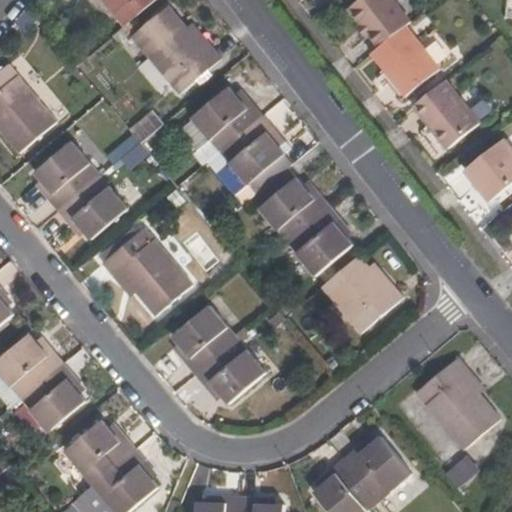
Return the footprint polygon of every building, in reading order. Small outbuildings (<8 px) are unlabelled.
[(103,0),(126,27),(158,0),(103,0)] [(363,0),(350,11),(363,26),(371,36),(380,47),(405,28),(411,22),(393,0),(363,0)] [(133,37),(167,78),(181,94),(222,59),(218,54),(212,46),(206,51),(187,28),(169,7),(133,37)] [(192,23),(187,28),(206,51),(212,46),(192,23)] [(368,39),(371,36),(363,26),(360,28),(368,39)] [(440,71),(405,28),(380,47),(371,54),(407,98),(440,71)] [(0,129),(1,130),(20,153),(56,121),(50,114),(7,64),(0,70),(0,129)] [(480,125),(445,82),(414,107),(450,150),(480,125)] [(249,107),(237,93),(230,85),(193,117),(222,152),(264,115),(254,103),(249,107)] [(254,103),(242,89),(237,93),(249,107),(254,103)] [(155,110),(132,130),(146,145),(169,125),(155,110)] [(281,145),(268,131),(274,127),(264,115),(222,152),(250,185),(258,195),(290,167),(296,163),(281,145)] [(222,152),(193,117),(179,129),(198,150),(192,155),(203,168),(208,163),(222,152)] [(286,141),(274,127),(268,131),(281,145),(286,141)] [(129,134),(111,160),(133,175),(151,150),(129,134)] [(511,184),(511,148),(505,140),(466,172),(491,203),(511,184)] [(37,172),(41,177),(54,193),(48,198),(59,211),(101,175),(73,142),(37,172)] [(250,185),(222,152),(208,163),(236,196),(250,185)] [(317,200),(304,184),(290,167),(258,195),(253,199),(289,241),(330,206),(322,195),(317,200)] [(59,211),(69,223),(75,217),(88,232),(93,238),(129,208),(101,175),(59,211)] [(34,183),(48,198),(54,193),(41,177),(34,183)] [(322,195),(309,180),(304,184),(317,200),(322,195)] [(354,244),(348,236),(336,222),(341,218),(330,206),(289,241),(317,275),(354,244)] [(75,217),(69,223),(81,238),(88,232),(75,217)] [(336,222),(348,236),(353,233),(341,218),(336,222)] [(120,271),(129,281),(158,316),(195,286),(147,229),(104,265),(113,277),(120,271)] [(404,296),(395,286),(390,290),(370,266),(361,255),(323,286),(360,331),(404,296)] [(376,262),(370,266),(390,290),(395,286),(376,262)] [(120,271),(113,277),(122,288),(129,281),(120,271)] [(0,327),(17,313),(10,306),(0,293),(0,291),(3,289),(0,285),(0,327)] [(0,291),(0,293),(10,306),(15,303),(3,289),(0,291)] [(175,336),(181,343),(193,357),(186,363),(197,376),(240,340),(211,306),(175,336)] [(0,363),(0,365),(26,396),(66,363),(56,352),(52,355),(41,342),(35,334),(0,363)] [(45,338),(41,342),(52,355),(56,352),(45,338)] [(197,376),(208,389),(216,384),(227,398),(231,403),(267,372),(240,340),(197,376)] [(174,349),(186,363),(193,357),(181,343),(174,349)] [(480,389),(463,369),(468,365),(457,353),(414,390),(462,447),(501,415),(480,389)] [(90,400),(84,393),(72,379),(76,376),(66,363),(26,396),(55,431),(90,400)] [(485,385),(468,365),(463,369),(480,389),(485,385)] [(72,379),(84,393),(88,389),(76,376),(72,379)] [(216,384),(208,389),(220,403),(227,398),(216,384)] [(70,449),(99,483),(138,450),(128,438),(125,441),(113,427),(106,419),(70,449)] [(117,424),(113,427),(125,441),(128,438),(117,424)] [(413,471),(379,432),(371,438),(358,449),(353,443),(340,454),(379,500),(413,471)] [(371,438),(366,432),(353,443),(358,449),(371,438)] [(129,511),(161,485),(155,477),(143,464),(147,461),(138,450),(99,483),(123,511),(129,511)] [(363,511),(379,500),(340,454),(329,463),(335,469),(321,481),(313,487),(333,511),(363,511)] [(466,483),(479,473),(469,459),(455,469),(466,483)] [(143,464),(155,477),(158,474),(147,461),(143,464)] [(335,469),(329,463),(315,474),(321,481),(335,469)] [(86,494),(101,511),(123,511),(99,483),(86,494)] [(242,511),(243,492),(228,492),(228,500),(210,500),(199,499),(198,511),(242,511)] [(228,492),(210,492),(210,500),(228,500),(228,492)] [(286,511),(286,501),(275,501),(258,501),(258,493),(243,492),(242,511),(286,511)] [(275,493),(258,493),(258,501),(275,501),(275,493)]
